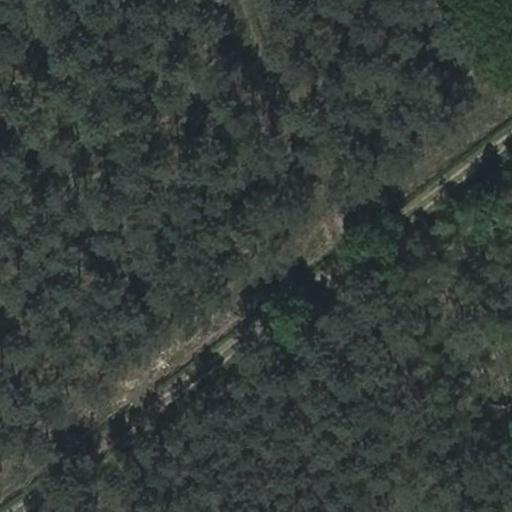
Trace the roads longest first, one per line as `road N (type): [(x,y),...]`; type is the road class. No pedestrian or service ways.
road 1 (track): [(13,511),(511,138)]
road 2 (track): [(511,86),(348,209)]
